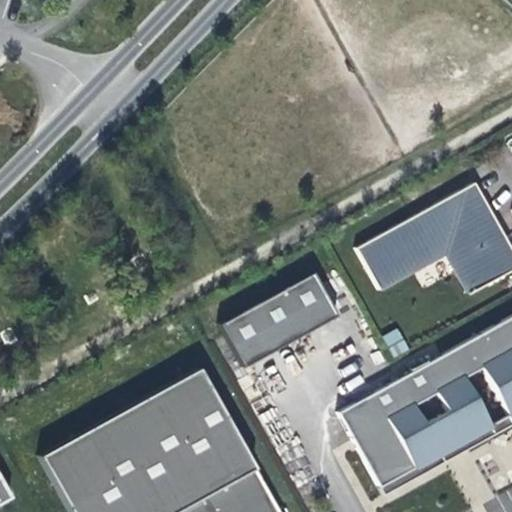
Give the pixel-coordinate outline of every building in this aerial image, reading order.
[(511,260),(468,183),(351,248),(375,291),(440,255),(463,295),(511,267),(511,260)] [(333,315),(309,271),(216,323),(240,366),(333,315)] [(511,313),(334,411),(376,486),(487,425),(460,376),(477,367),(504,415),(511,410),(511,313)] [(398,328),(382,335),(392,358),(408,351),(398,328)] [(511,422),(511,410),(504,415),(477,367),(460,376),(487,425),(376,486),(381,495),(501,428),(511,422)] [(69,511),(176,511),(248,473),(192,371),(38,454),(69,511)] [(269,511),(248,473),(176,511),(269,511)]
